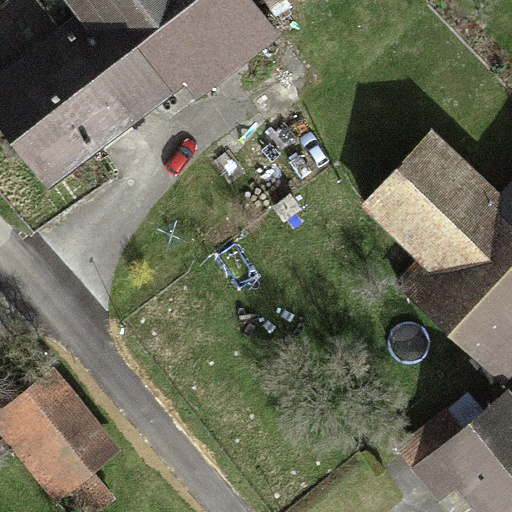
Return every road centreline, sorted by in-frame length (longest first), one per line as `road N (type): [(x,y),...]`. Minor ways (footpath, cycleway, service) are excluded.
road 1 (unknown): [(40,316),(90,236),(275,72)]
road 2 (unclassified): [(222,511),(0,264)]
